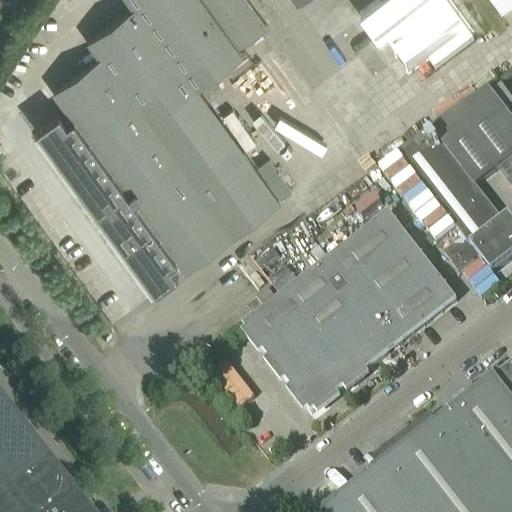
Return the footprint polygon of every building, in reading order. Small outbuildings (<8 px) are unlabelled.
[(100,57),(54,91),(73,117),(177,260),(184,270),(280,200),(197,87),(227,66),(234,75),(253,62),(246,52),(242,55),(238,49),(252,39),(267,28),(247,0),(129,0),(134,7),(88,41),(100,57)] [(473,29),(451,0),(374,0),(359,11),(407,77),(473,29)] [(498,173),(511,161),(511,130),(484,95),(398,155),(492,275),(511,260),(511,223),(509,219),(503,224),(476,190),(498,173)] [(59,112),(36,128),(155,291),(178,275),(170,265),(177,260),(73,117),(66,122),(59,112)] [(511,161),(498,173),(507,184),(510,182),(511,183),(511,161)] [(281,299),(242,329),(245,332),(310,415),(457,301),(388,215),(380,222),(343,251),(326,264),(298,285),(281,299)] [(262,308),(274,298),(268,290),(256,300),(262,308)] [(511,368),(496,381),(511,401),(511,368)] [(511,511),(511,401),(496,381),(327,511),(511,511)] [(58,511),(77,498),(0,398),(0,511),(58,511)] [(88,511),(78,499),(77,498),(58,511),(88,511)]
